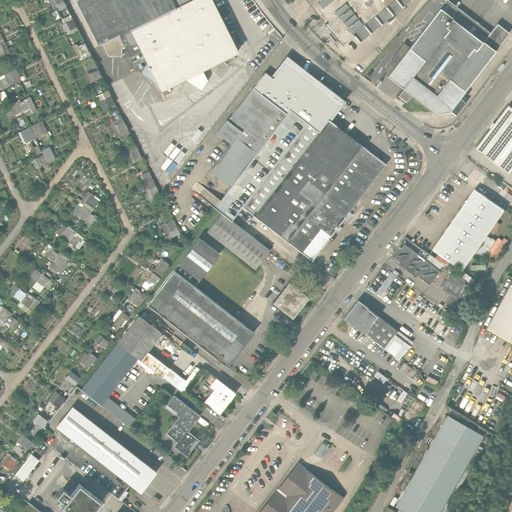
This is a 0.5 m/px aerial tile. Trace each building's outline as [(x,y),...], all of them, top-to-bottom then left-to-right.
[(63,1),(62,0),(47,0),(52,9),(56,7),(55,6),(63,1)] [(76,0),(98,45),(118,35),(129,56),(140,51),(160,91),(180,82),(187,96),(213,83),(206,69),(237,53),(210,0),(76,0)] [(313,0),(349,42),(360,33),(365,39),(412,0),(313,0)] [(445,0),(443,4),(439,8),(483,41),(490,33),(447,0),(446,0),(445,0)] [(393,68),(387,76),(404,89),(399,95),(406,101),(411,94),(435,113),(450,111),(459,99),(509,33),(497,23),(490,33),(483,41),(439,8),(409,48),(393,68)] [(61,25),(65,33),(76,28),(71,20),(61,25)] [(73,48),(78,58),(89,53),(84,43),(73,48)] [(388,64),(393,68),(409,48),(404,44),(388,64)] [(308,124),(320,134),(329,121),(343,103),(288,59),(272,80),(266,75),(254,90),(287,115),(290,111),(308,124)] [(9,86),(21,80),(15,69),(4,75),(9,86)] [(86,76),(90,83),(101,78),(97,71),(86,76)] [(0,89),(1,90),(9,86),(4,75),(0,76),(0,89)] [(217,135),(232,147),(238,139),(256,154),(287,115),(254,90),(217,135)] [(102,110),(113,104),(107,91),(96,97),(102,110)] [(465,103),(459,99),(450,111),(456,115),(465,103)] [(25,100),(17,104),(22,112),(30,108),(25,100)] [(8,108),(13,116),(22,112),(17,104),(8,108)] [(511,106),(509,104),(476,148),(509,173),(511,169),(511,106)] [(232,222),(242,209),(308,124),(290,111),(287,115),(256,154),(230,188),(213,208),(221,214),(232,222)] [(110,125),(116,138),(128,132),(122,119),(110,125)] [(320,134),(308,124),(242,209),(311,261),(386,164),(329,121),(320,134)] [(35,139),(43,135),(38,123),(29,127),(35,139)] [(26,143),(35,139),(29,127),(21,131),(26,143)] [(230,188),(256,154),(238,139),(232,147),(211,173),(230,188)] [(41,151),(43,154),(48,163),(55,159),(49,147),(41,151)] [(124,153),(130,164),(141,159),(136,148),(124,153)] [(35,159),(39,167),(48,163),(43,154),(35,159)] [(140,176),(144,184),(152,180),(148,172),(140,176)] [(147,190),(151,200),(160,196),(155,186),(147,190)] [(475,189),(433,249),(462,270),(504,210),(475,189)] [(84,202),(93,209),(99,201),(90,195),(84,202)] [(72,212),(84,221),(89,214),(78,205),(72,212)] [(81,225),(87,230),(96,219),(90,214),(81,225)] [(221,214),(207,234),(254,270),(269,251),(232,222),(221,214)] [(160,225),(164,234),(168,233),(170,237),(178,233),(172,220),(160,225)] [(74,234),(66,227),(60,235),(68,241),(74,234)] [(82,240),(74,234),(68,242),(74,246),(78,242),(79,243),(82,240)] [(199,240),(174,273),(194,288),(219,255),(199,240)] [(391,256),(400,263),(398,265),(416,278),(418,276),(430,285),(440,272),(425,261),(401,243),(391,256)] [(44,255),(51,261),(57,254),(49,248),(44,255)] [(430,255),(425,261),(440,272),(445,266),(430,255)] [(50,266),(60,274),(68,264),(58,256),(50,266)] [(153,271),(162,277),(169,266),(161,260),(153,271)] [(338,263),(334,269),(340,274),(344,268),(338,263)] [(29,277),(36,282),(42,275),(34,269),(29,277)] [(466,281),(452,270),(442,290),(449,294),(444,302),(454,308),(455,306),(461,307),(471,289),(464,284),(466,281)] [(146,279),(153,284),(157,277),(151,273),(146,279)] [(148,307),(227,367),(253,333),(194,288),(174,273),(148,307)] [(49,280),(42,275),(37,282),(43,287),(49,280)] [(289,282),(272,303),(293,318),(309,297),(289,282)] [(511,284),(487,329),(511,342),(511,284)] [(11,296),(20,302),(26,295),(17,288),(11,296)] [(127,299),(137,306),(144,297),(134,290),(127,299)] [(21,303),(28,309),(36,300),(28,294),(21,303)] [(343,319),(400,360),(400,359),(399,359),(408,347),(409,348),(412,343),(357,300),(343,319)] [(11,314),(3,308),(0,311),(0,320),(4,323),(11,314)] [(114,322),(120,327),(125,320),(126,321),(129,318),(122,312),(114,322)] [(3,327),(11,334),(19,324),(11,317),(3,327)] [(137,359),(140,361),(147,352),(160,335),(137,317),(117,343),(137,359)] [(94,341),(104,348),(108,342),(99,335),(94,341)] [(80,392),(100,407),(107,398),(137,359),(117,343),(80,392)] [(182,380),(147,352),(140,361),(176,388),(182,380)] [(82,363),(89,369),(97,360),(89,354),(82,363)] [(65,379),(74,386),(80,379),(70,372),(65,379)] [(203,403),(219,416),(235,395),(209,375),(203,383),(213,390),(203,403)] [(48,401),(58,409),(65,400),(55,392),(48,401)] [(179,418),(175,424),(187,434),(200,418),(173,397),(166,407),(177,415),(176,416),(179,418)] [(136,420),(107,398),(100,407),(129,430),(136,420)] [(116,498),(129,481),(141,489),(156,470),(73,406),(58,426),(60,428),(46,445),(64,458),(116,498)] [(32,421),(42,429),(48,422),(38,414),(32,421)] [(440,511),(484,436),(448,415),(396,507),(404,511),(440,511)] [(198,442),(187,434),(175,424),(166,435),(177,444),(173,448),(186,458),(198,442)] [(16,442),(26,449),(31,442),(21,435),(16,442)] [(29,504),(64,458),(46,445),(40,440),(4,487),(20,500),(22,498),(24,500),(29,504)] [(2,465),(11,471),(16,464),(8,458),(2,465)] [(334,511),(345,499),(298,463),(260,511),(334,511)] [(61,486),(55,494),(64,501),(61,505),(67,511),(72,505),(79,511),(96,511),(106,500),(85,483),(78,492),(73,487),(69,492),(61,486)] [(39,511),(29,504),(24,500),(17,510),(19,511),(39,511)]
